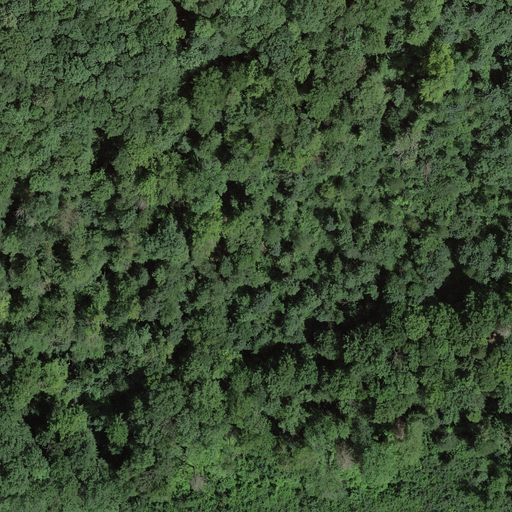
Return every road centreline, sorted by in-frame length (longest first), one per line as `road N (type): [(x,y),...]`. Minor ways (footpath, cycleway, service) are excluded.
road 1 (track): [(0,433),(38,429),(135,378),(263,347),(511,265)]
road 2 (track): [(0,132),(20,125),(150,17),(196,0)]
